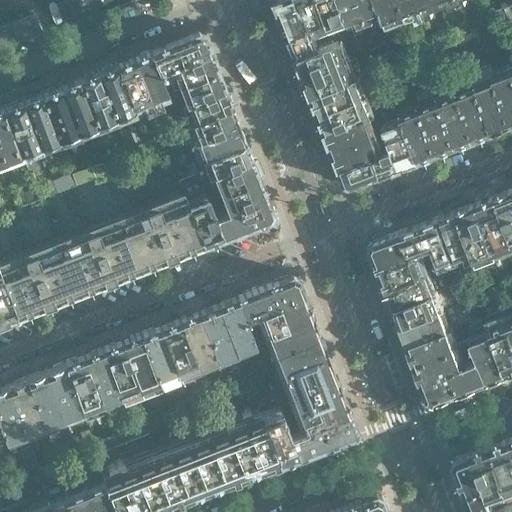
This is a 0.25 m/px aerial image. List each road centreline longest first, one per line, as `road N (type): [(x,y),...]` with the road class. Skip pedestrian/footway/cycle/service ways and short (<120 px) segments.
road 1 (residential): [(322,226),(0,356)]
road 2 (tertiary): [(322,226),(233,0)]
road 3 (tertiary): [(409,449),(322,226)]
road 4 (residential): [(0,84),(217,0)]
road 5 (residential): [(511,154),(322,226)]
road 6 (residential): [(244,511),(409,449)]
